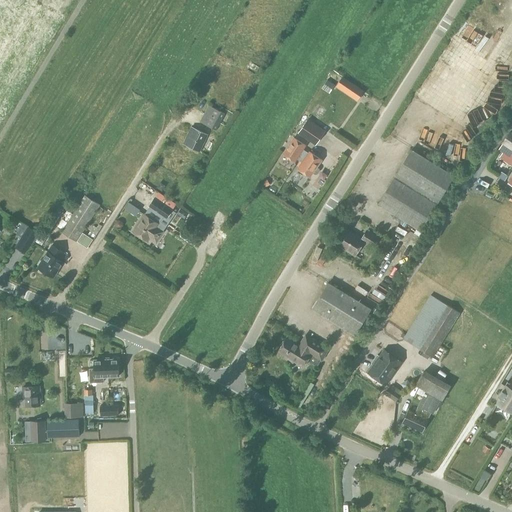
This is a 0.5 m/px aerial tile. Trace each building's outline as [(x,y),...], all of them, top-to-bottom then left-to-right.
[(498,0),(482,0),(482,1),(495,8),(499,1),(498,0)] [(444,67),(446,63),(435,58),(433,62),(444,67)] [(0,63),(0,76),(8,81),(14,71),(0,63)] [(363,92),(344,79),(338,87),(358,101),(363,92)] [(328,80),(322,88),(328,92),(334,85),(328,80)] [(483,97),(481,102),(491,107),(494,102),(483,97)] [(476,106),(469,115),(478,123),(485,114),(476,106)] [(216,130),(225,113),(212,107),(203,123),(216,130)] [(316,144),(324,132),(307,120),(299,132),(316,144)] [(200,151),(208,135),(192,127),(184,143),(200,151)] [(511,157),(511,133),(510,132),(495,154),(502,159),(506,153),(511,157)] [(285,143),(282,150),(286,151),(283,158),(296,163),(304,142),(293,137),(290,145),(285,143)] [(300,161),(307,151),(303,149),(297,159),(300,161)] [(420,230),(454,176),(412,150),(378,204),(420,230)] [(310,177),(318,165),(322,160),(309,151),(298,168),(310,177)] [(325,181),(332,171),(327,168),(320,178),(325,181)] [(144,191),(148,186),(142,180),(138,185),(144,191)] [(266,188),(269,182),(263,180),(260,186),(266,188)] [(77,241),(100,205),(85,195),(62,232),(77,241)] [(167,219),(173,210),(156,198),(150,207),(167,219)] [(120,220),(130,226),(138,213),(128,207),(120,220)] [(64,225),(70,213),(64,210),(63,212),(54,208),(49,218),(64,225)] [(156,242),(164,231),(157,227),(159,224),(144,214),(133,231),(148,241),(150,238),(156,242)] [(93,225),(90,231),(96,235),(102,226),(99,224),(97,227),(93,225)] [(38,234),(27,227),(21,237),(32,243),(38,234)] [(362,239),(347,230),(338,245),(355,255),(364,241),(374,247),(379,238),(367,231),(362,239)] [(64,253),(52,245),(48,252),(38,267),(52,276),(56,268),(58,269),(63,262),(60,260),(64,253)] [(308,273),(311,268),(305,264),(302,269),(308,273)] [(355,335),(371,309),(329,282),(312,309),(355,335)] [(432,358),(460,313),(431,295),(403,339),(432,358)] [(327,350),(305,336),(299,346),(287,338),(278,351),(286,356),(285,358),(293,363),(295,359),(305,365),(307,361),(316,366),(327,350)] [(384,350),(368,372),(386,385),(402,362),(395,358),(390,355),(391,354),(384,350)] [(42,358),(41,367),(52,367),(52,358),(42,358)] [(95,369),(91,369),(91,382),(103,381),(103,378),(119,377),(118,360),(95,361),(95,369)] [(426,391),(415,413),(418,414),(420,409),(423,410),(428,399),(438,404),(440,399),(443,400),(451,385),(425,370),(415,385),(426,391)] [(299,406),(313,385),(309,382),(295,404),(299,406)] [(504,391),(502,390),(505,385),(501,382),(492,396),(496,399),(498,396),(500,397),(497,403),(511,413),(511,411),(511,389),(507,387),(504,391)] [(20,405),(40,405),(39,387),(23,387),(23,400),(20,400),(20,405)] [(400,397),(391,389),(386,395),(396,403),(400,397)] [(409,410),(403,423),(422,432),(428,419),(430,413),(433,414),(438,404),(428,399),(423,410),(420,409),(418,414),(415,413),(409,410)] [(83,403),(73,403),(65,403),(66,417),(83,417),(83,403)] [(117,407),(101,407),(101,415),(118,415),(117,407)] [(17,432),(31,432),(31,417),(17,418),(17,432)] [(33,441),(45,440),(44,420),(32,421),(33,441)] [(47,438),(79,438),(78,421),(46,422),(47,438)] [(484,462),(489,472),(496,468),(490,458),(484,462)] [(481,477),(474,488),(479,491),(485,480),(481,477)]
